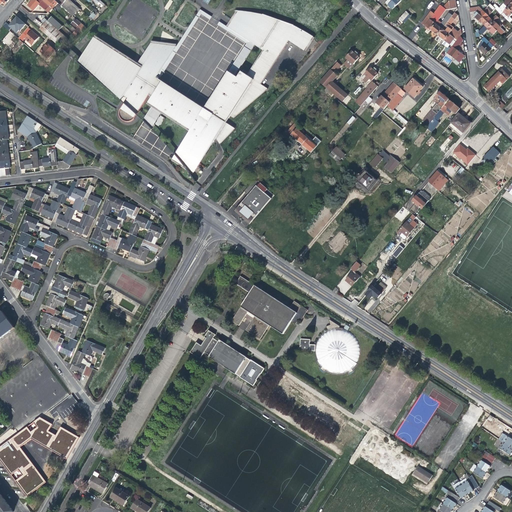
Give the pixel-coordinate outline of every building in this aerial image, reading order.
[(33,12),(37,7),(38,6),(44,11),(45,11),(48,8),(41,2),(42,2),(39,0),(32,0),(30,3),(27,6),(33,12)] [(77,7),(69,0),(60,0),(64,3),(63,4),(61,6),(70,15),(77,7)] [(387,0),(385,3),(392,9),(401,1),(399,0),(387,0)] [(450,9),(457,8),(455,0),(454,0),(449,1),(444,8),(446,10),(450,9)] [(499,12),(502,15),(505,18),(510,23),(511,20),(511,18),(511,17),(511,15),(511,11),(505,5),(503,4),(499,8),(495,4),(493,6),(499,12)] [(440,18),(446,10),(444,8),(441,5),(434,14),(440,18)] [(486,7),(484,9),(483,10),(479,14),(488,23),(492,18),(489,16),(492,12),(488,8),(486,7)] [(160,70),(156,76),(158,78),(200,14),(208,20),(210,17),(199,10),(172,53),(166,61),(165,60),(165,61),(166,62),(160,70)] [(478,22),(484,27),(488,23),(479,14),(483,10),(471,12),(472,20),(474,20),(475,20),(477,22),(478,22)] [(287,42),(303,52),(312,38),(300,31),(298,34),(291,29),(293,26),(262,15),(259,19),(251,14),(251,13),(249,13),(240,12),(237,11),(226,28),(247,42),(250,39),(254,42),(252,45),(262,51),(245,76),(240,73),(236,79),(212,116),(208,114),(204,120),(198,117),(203,110),(202,110),(179,94),(180,92),(176,89),(174,92),(171,97),(161,91),(164,85),(166,82),(162,80),(160,82),(157,80),(156,81),(153,79),(154,78),(160,69),(160,70),(166,62),(165,61),(165,60),(166,61),(172,53),(171,52),(174,47),(149,43),(135,65),(142,70),(125,98),(123,101),(121,105),(117,110),(117,112),(116,114),(116,115),(117,117),(117,119),(118,120),(121,122),(123,122),(125,123),(127,122),(129,122),(130,121),(131,119),(147,96),(148,95),(151,97),(150,98),(146,104),(150,107),(153,103),(163,109),(160,113),(164,116),(165,115),(169,109),(173,111),(168,118),(185,129),(191,121),(194,123),(189,131),(170,160),(181,168),(183,166),(187,171),(191,174),(195,168),(193,167),(207,146),(209,147),(212,142),(209,138),(211,135),(214,139),(217,145),(233,130),(224,124),(220,121),(224,115),(228,117),(231,119),(266,90),(259,85),(287,42)] [(225,27),(226,28),(237,11),(235,11),(225,27)] [(411,16),(407,11),(398,18),(402,23),(411,16)] [(27,22),(16,12),(11,16),(6,22),(18,33),(27,22)] [(439,26),(436,24),(431,31),(434,33),(438,36),(445,26),(453,16),(449,13),(439,26)] [(455,13),(453,16),(445,26),(452,31),(454,29),(453,28),(450,25),(458,15),(455,13)] [(51,16),(47,20),(41,15),(39,19),(44,24),(42,26),(40,29),(59,46),(67,38),(58,30),(62,26),(51,16)] [(497,31),(501,27),(502,26),(500,24),(496,21),(498,19),(495,16),(493,18),(492,18),(488,23),(497,31)] [(428,28),(431,31),(436,24),(438,22),(432,18),(430,17),(429,19),(430,20),(425,26),(428,28)] [(227,71),(234,75),(253,46),(218,23),(217,25),(245,44),(227,71)] [(494,35),(497,31),(488,23),(484,27),(479,32),(482,35),(487,30),(491,33),(494,35)] [(452,31),(445,26),(438,36),(441,38),(445,41),(450,34),(452,31)] [(454,29),(452,31),(450,34),(445,41),(443,44),(445,46),(448,48),(457,36),(459,38),(460,36),(461,35),(461,34),(461,29),(458,32),(454,29)] [(11,40),(15,36),(10,32),(2,41),(5,43),(7,45),(7,44),(9,46),(13,41),(11,40)] [(462,39),(460,36),(459,38),(448,53),(455,59),(460,62),(465,56),(456,50),(462,40),(463,40),(462,39)] [(488,52),(494,46),(489,42),(484,37),(481,40),(483,42),(479,46),(480,50),(486,55),(488,52)] [(123,101),(142,70),(135,65),(92,38),(77,61),(123,101)] [(314,39),(312,38),(303,52),(305,53),(314,39)] [(47,42),(38,51),(47,59),(56,50),(47,42)] [(352,52),(346,59),(348,60),(344,64),(349,69),(359,58),(357,56),(359,55),(357,53),(355,52),(354,53),(352,52)] [(320,83),(327,88),(333,81),(338,76),(335,73),(341,66),(337,63),(320,83)] [(361,79),(367,83),(370,79),(372,81),(378,74),(376,72),(377,71),(376,70),(374,68),(372,69),(371,68),(361,79)] [(484,87),(489,92),(500,82),(503,85),(510,77),(502,69),(489,82),(484,87)] [(227,73),(202,110),(203,110),(198,117),(204,120),(208,114),(212,116),(236,79),(227,73)] [(413,79),(404,89),(414,98),(423,88),(417,83),(413,79)] [(343,91),(333,81),(327,88),(333,94),(337,98),(343,91)] [(361,107),(365,102),(369,97),(378,87),(373,82),(355,103),(361,107)] [(376,103),(384,110),(387,106),(401,90),(397,86),(394,83),(376,103)] [(174,92),(164,85),(161,91),(171,97),(174,92)] [(359,86),(353,92),(356,95),(361,89),(359,86)] [(406,94),(401,90),(387,106),(393,110),(406,94)] [(186,96),(180,92),(179,94),(202,110),(197,105),(192,100),(186,96)] [(432,115),(435,118),(445,105),(450,100),(444,95),(440,92),(436,97),(441,102),(439,105),(437,103),(432,110),(430,113),(432,115)] [(445,106),(445,105),(435,118),(426,128),(432,133),(440,123),(438,121),(449,108),(456,114),(460,109),(455,104),(450,100),(445,106)] [(163,109),(153,103),(150,107),(141,121),(146,126),(149,130),(153,125),(157,128),(162,119),(158,117),(160,113),(163,109)] [(459,113),(451,123),(463,132),(471,124),(467,121),(464,119),(465,118),(459,113)] [(399,114),(396,117),(405,125),(408,122),(399,114)] [(228,117),(224,115),(220,121),(224,124),(228,117)] [(41,125),(28,116),(19,131),(25,136),(28,138),(33,149),(42,144),(36,133),(41,125)] [(350,125),(355,118),(352,116),(347,123),(350,125)] [(191,121),(185,129),(189,131),(194,123),(191,121)] [(293,125),(288,131),(291,134),(291,135),(292,136),(311,153),(321,141),(315,136),(311,141),(293,125)] [(438,139),(432,146),(440,153),(448,144),(451,141),(448,137),(443,143),(438,139)] [(62,162),(57,162),(57,166),(58,170),(64,169),(64,170),(69,169),(71,166),(78,156),(77,155),(80,150),(61,138),(56,145),(55,145),(55,146),(70,156),(66,162),(62,162)] [(209,147),(207,146),(193,167),(195,168),(197,165),(209,147)] [(0,147),(0,155),(9,154),(8,151),(8,147),(0,147)] [(333,151),(342,159),(345,155),(336,147),(333,151)] [(457,153),(466,161),(470,156),(463,150),(460,147),(456,152),(457,153)] [(50,158),(38,160),(39,168),(46,168),(57,166),(57,162),(55,150),(49,151),(50,158)] [(491,163),(498,156),(491,150),(484,157),(491,163)] [(29,170),(39,168),(38,160),(37,152),(31,152),(32,160),(20,162),(21,171),(29,170)] [(384,158),(378,154),(370,163),(376,168),(384,158)] [(391,173),(400,163),(391,154),(387,158),(390,161),(385,167),(391,173)] [(473,159),(470,156),(466,161),(464,164),(455,156),(452,159),(465,170),(473,159)] [(187,171),(183,166),(181,168),(170,160),(169,162),(190,176),(191,174),(187,171)] [(0,162),(0,169),(2,169),(5,169),(9,168),(11,168),(10,164),(10,161),(0,162)] [(439,170),(438,171),(448,180),(450,179),(444,173),(439,170)] [(448,180),(438,171),(429,182),(439,191),(448,180)] [(372,186),(376,181),(366,172),(361,177),(358,174),(354,179),(360,183),(356,188),(359,190),(360,188),(363,186),(369,191),(373,186),(372,186)] [(89,181),(84,193),(88,194),(93,182),(89,181)] [(74,198),(70,208),(73,210),(76,210),(77,211),(84,193),(78,190),(73,188),(75,183),(72,182),(68,190),(71,192),(69,196),(74,198)] [(265,193),(268,189),(261,183),(258,186),(257,185),(235,210),(237,212),(241,215),(239,217),(244,222),(246,221),(250,224),(272,198),(265,193)] [(58,195),(55,202),(59,203),(62,204),(68,190),(59,186),(52,184),(49,191),(58,195)] [(29,188),(25,196),(28,198),(34,200),(30,210),(36,212),(40,204),(44,194),(40,192),(29,188)] [(15,202),(12,211),(18,213),(21,206),(25,196),(17,192),(13,190),(9,199),(15,202)] [(454,204),(459,208),(469,195),(467,193),(461,201),(460,201),(458,203),(456,202),(454,204)] [(90,205),(86,215),(89,216),(92,217),(100,199),(94,197),(88,194),(85,203),(90,205)] [(110,206),(119,210),(123,201),(115,198),(107,195),(99,213),(100,214),(105,216),(110,206)] [(412,208),(409,211),(413,214),(416,217),(418,218),(419,216),(418,215),(419,213),(417,212),(419,209),(415,205),(416,204),(422,209),(426,204),(417,196),(411,203),(413,206),(412,208)] [(48,217),(52,219),(54,213),(59,203),(55,202),(52,200),(49,208),(40,204),(36,212),(48,217)] [(119,210),(115,220),(118,221),(117,223),(120,225),(124,215),(134,219),(135,216),(135,215),(138,208),(129,204),(123,201),(119,210)] [(13,223),(18,213),(12,211),(3,207),(1,210),(0,213),(7,216),(4,222),(13,225),(13,223)] [(57,224),(66,227),(73,210),(70,208),(67,207),(63,217),(54,213),(52,219),(51,221),(57,224)] [(74,215),(76,210),(73,210),(66,227),(73,231),(81,234),(84,235),(92,217),(89,216),(86,215),(82,213),(80,220),(74,217),(75,216),(74,215)] [(95,226),(103,229),(105,223),(115,227),(117,223),(118,221),(115,220),(105,216),(100,214),(99,217),(95,226)] [(138,225),(147,229),(150,224),(151,221),(143,218),(135,215),(135,216),(134,219),(128,233),(129,233),(134,235),(138,225)] [(25,216),(19,232),(21,233),(25,235),(28,227),(33,229),(37,221),(25,216)] [(405,240),(415,227),(411,223),(410,225),(407,222),(398,234),(405,240)] [(157,227),(150,224),(147,229),(143,239),(142,239),(141,242),(156,249),(157,245),(149,242),(152,235),(158,237),(161,229),(157,227)] [(108,238),(108,237),(110,232),(103,229),(95,226),(93,229),(89,241),(96,244),(100,235),(108,238)] [(10,232),(0,228),(0,242),(5,244),(10,232)] [(56,235),(47,231),(42,229),(39,235),(46,238),(43,244),(36,241),(35,244),(52,251),(53,248),(51,247),(53,242),(56,235)] [(340,231),(328,243),(336,250),(347,238),(340,231)] [(30,237),(25,235),(21,233),(19,239),(16,245),(25,249),(30,237)] [(125,250),(128,252),(130,249),(135,236),(134,235),(129,233),(125,241),(120,239),(119,242),(117,247),(125,250)] [(117,247),(119,242),(108,238),(105,245),(116,250),(117,247)] [(137,252),(130,249),(128,252),(127,255),(142,261),(144,256),(147,249),(154,252),(156,249),(141,242),(137,252)] [(35,244),(34,248),(48,254),(50,255),(52,251),(35,244)] [(9,255),(7,259),(14,262),(19,264),(21,260),(17,259),(20,253),(30,257),(31,254),(32,252),(25,249),(16,245),(14,251),(12,256),(9,255)] [(396,258),(404,249),(400,245),(394,252),(392,250),(389,255),(391,256),(392,255),(396,258)] [(46,260),(48,254),(34,248),(32,252),(31,254),(38,257),(36,262),(33,261),(31,265),(39,268),(41,264),(43,265),(46,260)] [(10,270),(14,262),(7,259),(4,267),(0,276),(6,279),(12,281),(10,287),(13,288),(18,278),(14,277),(16,273),(10,270)] [(27,263),(21,260),(19,264),(23,266),(30,268),(31,265),(27,263)] [(361,265),(357,261),(355,264),(354,266),(351,268),(354,271),(345,281),(352,286),(356,281),(356,282),(361,276),(355,272),(359,267),(361,265)] [(28,281),(32,283),(35,284),(38,278),(40,273),(38,272),(30,268),(23,266),(21,271),(30,275),(28,281)] [(56,280),(53,287),(51,286),(50,290),(57,293),(58,289),(61,290),(64,284),(70,287),(73,281),(58,275),(56,280)] [(250,332),(250,281),(240,276),(235,285),(248,291),(232,322),(239,325),(239,331),(236,331),(236,335),(238,337),(240,337),(244,330),(249,332),(250,332)] [(360,278),(357,282),(363,286),(366,283),(360,278)] [(38,285),(35,284),(32,283),(29,290),(22,287),(24,281),(21,280),(17,289),(22,291),(20,296),(32,301),(35,294),(38,285)] [(301,306),(297,312),(253,285),(250,290),(250,317),(255,317),(267,324),(261,324),(256,321),(255,321),(252,320),(251,323),(251,334),(252,334),(260,339),(268,325),(282,334),(284,334),(291,321),(295,324),(299,324),(307,309),(301,306)] [(373,286),(366,295),(371,299),(374,295),(378,299),(382,294),(373,286)] [(81,309),(84,304),(87,297),(79,294),(69,290),(66,297),(76,300),(73,306),(81,309)] [(65,300),(55,296),(50,294),(47,303),(45,306),(48,307),(46,311),(54,314),(55,310),(53,309),(55,304),(62,307),(65,300)] [(69,324),(77,328),(80,322),(82,316),(64,308),(61,314),(71,319),(69,324)] [(0,339),(14,329),(1,312),(0,312),(0,339)] [(50,323),(57,326),(59,320),(52,317),(45,314),(43,319),(40,326),(48,329),(50,323)] [(69,324),(59,320),(57,326),(66,330),(64,336),(70,338),(72,339),(75,333),(77,328),(69,324)] [(326,329),(327,331),(328,331),(329,331),(329,330),(330,330),(331,330),(332,330),(333,329),(334,329),(335,329),(336,329),(337,329),(338,329),(339,329),(339,326),(337,326),(337,325),(332,322),(330,325),(325,327),(326,329)] [(328,331),(327,331),(326,332),(325,333),(324,333),(323,334),(322,335),(322,336),(321,336),(321,337),(320,337),(320,338),(319,338),(319,339),(319,340),(318,340),(318,341),(317,342),(317,343),(317,344),(316,345),(316,346),(316,347),(316,348),(316,349),(316,350),(316,351),(316,352),(316,353),(316,354),(316,355),(316,356),(316,357),(317,358),(317,359),(317,360),(318,360),(318,361),(318,362),(319,362),(319,363),(320,364),(320,365),(321,365),(321,366),(322,366),(322,367),(323,367),(324,368),(325,369),(326,369),(326,370),(327,370),(328,370),(328,371),(329,371),(330,371),(331,372),(332,372),(333,372),(334,373),(335,373),(336,373),(337,373),(338,373),(339,373),(340,373),(341,373),(342,372),(343,372),(344,372),(345,372),(346,371),(347,371),(348,371),(348,370),(349,370),(350,369),(351,369),(351,368),(352,368),(352,367),(353,367),(354,366),(354,365),(355,365),(355,364),(356,364),(356,363),(357,362),(357,361),(358,360),(358,359),(359,358),(359,357),(359,356),(359,355),(360,354),(360,353),(360,352),(360,351),(360,350),(360,349),(360,348),(360,347),(359,347),(359,346),(359,345),(359,344),(358,343),(358,342),(358,341),(357,341),(357,340),(356,339),(356,338),(355,337),(354,336),(354,335),(353,335),(352,334),(351,333),(350,333),(350,332),(349,332),(348,331),(347,331),(346,330),(345,330),(344,330),(343,329),(342,329),(341,329),(340,329),(339,329),(338,329),(337,329),(336,329),(335,329),(334,329),(333,329),(332,330),(331,330),(330,330),(329,330),(329,331),(328,331)] [(190,352),(200,359),(204,352),(210,355),(208,357),(236,374),(236,373),(240,376),(240,377),(254,385),(257,380),(256,379),(260,373),(261,374),(265,368),(251,360),(250,360),(246,357),(247,357),(219,340),(218,342),(213,338),(215,335),(209,330),(204,337),(206,338),(201,345),(197,342),(190,352)] [(70,356),(76,341),(72,339),(70,338),(67,345),(61,343),(60,344),(58,351),(62,352),(70,356)] [(310,345),(310,341),(310,340),(309,340),(309,339),(303,339),(302,339),(301,339),(301,340),(300,340),(300,341),(300,349),(300,350),(301,350),(302,350),(315,351),(315,345),(313,345),(310,345)] [(84,346),(81,353),(84,354),(89,356),(92,351),(101,355),(104,348),(86,341),(84,346)] [(82,359),(84,354),(81,353),(77,351),(72,363),(70,368),(85,376),(89,366),(90,364),(86,362),(85,365),(80,362),(82,359)] [(61,409),(36,428),(41,435),(31,443),(29,440),(4,458),(20,479),(45,461),(41,455),(51,448),(52,449),(77,430),(61,409)] [(511,452),(511,447),(504,443),(498,439),(495,445),(510,455),(511,452)] [(485,451),(483,454),(488,457),(494,461),(496,458),(485,451)] [(488,457),(483,454),(479,459),(481,460),(477,466),(487,473),(490,468),(491,467),(490,466),(492,463),(494,461),(488,457)] [(484,476),(487,473),(477,466),(473,472),(483,479),(484,476)] [(419,467),(414,473),(422,478),(421,479),(424,481),(425,480),(428,483),(433,476),(419,467)] [(100,475),(95,472),(85,489),(88,491),(91,486),(98,490),(102,493),(108,484),(98,478),(100,475)] [(472,476),(469,477),(476,488),(479,487),(472,476)] [(473,490),(476,488),(469,477),(466,479),(467,481),(461,484),(468,495),(472,492),(474,491),(473,490)] [(466,496),(468,495),(461,484),(455,488),(461,499),(466,496)] [(501,485),(497,491),(507,497),(511,491),(506,488),(501,485)] [(117,489),(112,497),(115,500),(123,505),(129,496),(117,489)] [(448,491),(447,493),(458,500),(460,498),(448,491)] [(503,504),(507,497),(497,491),(495,494),(493,497),(503,504)] [(456,503),(458,500),(447,493),(445,496),(447,498),(443,504),(453,510),(455,507),(457,504),(456,503)] [(0,511),(11,511),(3,500),(0,495),(0,511)] [(484,502),(487,504),(496,509),(498,507),(486,499),(484,502)] [(138,500),(132,508),(138,511),(146,511),(150,508),(138,500)]
